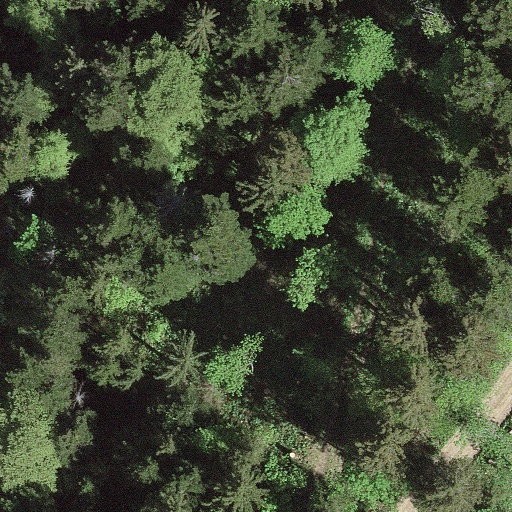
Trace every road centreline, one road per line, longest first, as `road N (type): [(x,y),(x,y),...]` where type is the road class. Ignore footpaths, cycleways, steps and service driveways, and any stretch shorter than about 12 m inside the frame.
road 1 (track): [(426,482),(497,0)]
road 2 (track): [(404,511),(511,369)]
